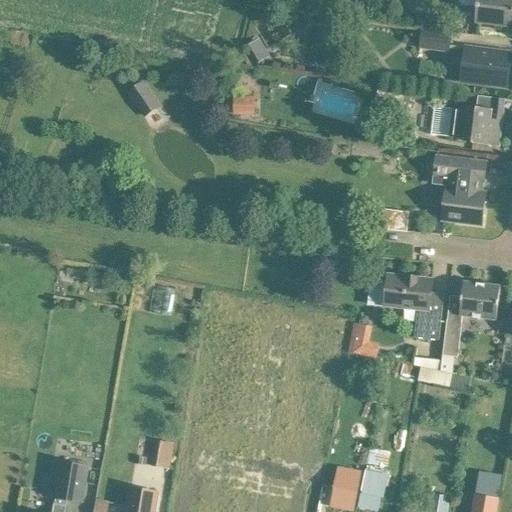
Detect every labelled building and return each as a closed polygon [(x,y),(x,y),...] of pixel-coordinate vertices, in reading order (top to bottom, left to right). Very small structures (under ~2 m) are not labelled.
[(511,27),(511,0),(459,0),(459,6),(477,8),(475,23),(495,26),(511,27)] [(422,29),(420,48),(449,52),(451,32),(422,29)] [(511,53),(492,51),(465,47),(461,82),(487,85),(507,88),(511,53)] [(127,92),(145,118),(163,105),(145,80),(127,92)] [(411,97),(398,92),(397,95),(393,94),(393,91),(389,90),(388,92),(382,89),(376,103),(400,112),(403,103),(413,107),(414,103),(409,101),(411,97)] [(500,147),(504,121),(492,120),(493,111),(504,113),(504,111),(503,111),(505,101),(511,101),(511,100),(496,98),(478,96),(476,112),(453,109),(449,137),(473,140),(472,143),(500,147)] [(437,156),(435,176),(449,178),(448,188),(447,188),(442,221),(482,226),(486,192),(479,192),(480,182),(484,182),(487,162),(437,156)] [(408,219),(380,215),(378,230),(407,234),(408,219)] [(433,279),(423,278),(388,275),(388,283),(370,281),(367,305),(418,310),(415,338),(439,340),(444,294),(443,294),(443,297),(431,295),(433,279)] [(460,316),(463,316),(497,320),(501,287),(464,282),(460,316)] [(458,358),(462,322),(447,320),(443,356),(458,358)] [(354,323),(349,352),(376,356),(379,343),(370,342),(373,326),(354,323)] [(157,441),(153,467),(169,469),(174,444),(157,441)] [(55,498),(81,502),(87,467),(61,463),(55,498)] [(338,468),(333,495),(356,500),(362,472),(338,468)] [(360,494),(382,499),(387,477),(364,472),(360,494)] [(231,511),(237,477),(212,474),(206,511),(231,511)] [(127,511),(154,511),(157,493),(131,488),(127,511)] [(475,495),(472,511),(496,511),(499,499),(475,495)] [(109,511),(111,504),(98,502),(96,511),(109,511)]
